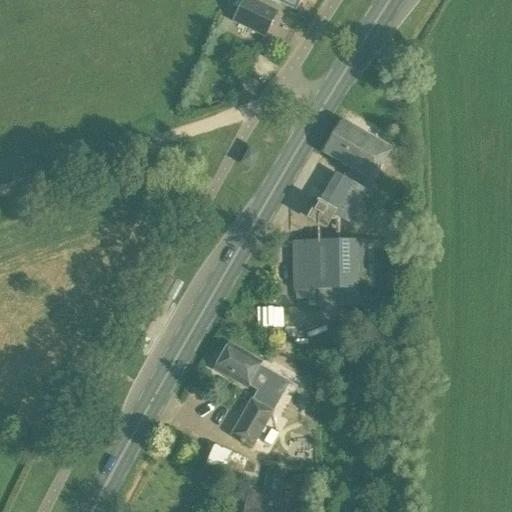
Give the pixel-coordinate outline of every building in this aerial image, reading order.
[(266,39),(279,13),(252,0),(243,0),(232,23),(266,39)] [(263,0),(274,5),(276,1),(293,10),(297,0),(263,0)] [(369,186),(389,152),(340,122),(320,156),(369,186)] [(261,153),(250,147),(239,165),(250,171),(261,153)] [(346,224),(364,194),(334,176),(308,221),(322,230),(325,225),(338,232),(343,222),(346,224)] [(314,300),(314,291),(382,290),(382,241),(293,242),(294,291),(298,291),(298,300),(314,300)] [(249,449),(286,385),(257,368),(259,364),(226,345),(212,369),(244,388),(245,387),(256,393),(250,403),(249,402),(228,437),(249,449)] [(279,500),(284,474),(266,470),(261,497),(279,500)] [(256,500),(252,511),(280,511),(282,507),(256,500)]
